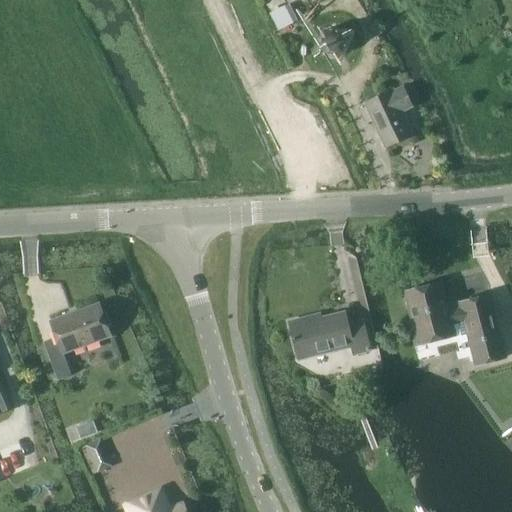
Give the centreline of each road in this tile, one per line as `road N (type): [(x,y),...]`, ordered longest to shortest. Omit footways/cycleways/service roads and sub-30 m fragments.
road 1 (tertiary): [(171,216),(511,195)]
road 2 (tertiary): [(272,511),(171,216)]
road 3 (tertiary): [(0,225),(171,216)]
